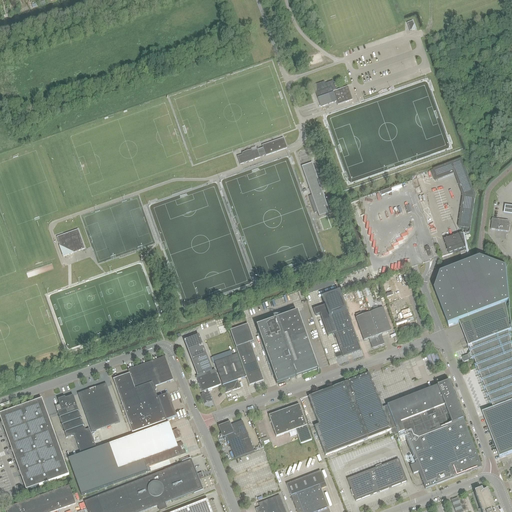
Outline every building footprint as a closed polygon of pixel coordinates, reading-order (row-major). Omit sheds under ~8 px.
[(409,31),(411,31),(416,30),(414,25),(413,25),(412,21),(407,23),(409,31)] [(336,102),(337,105),(352,100),(348,87),(336,91),(333,81),(325,84),(324,82),(313,86),(317,97),(317,99),(320,107),(332,103),(336,102)] [(283,139),(262,146),(266,156),(287,148),(283,139)] [(240,165),(260,158),(257,150),(252,152),(251,150),(249,151),(246,151),(244,152),(243,153),(242,154),(242,155),(237,157),(240,165)] [(470,229),(475,195),(463,164),(462,160),(430,171),(434,182),(454,175),(462,197),(458,227),(470,229)] [(318,215),(319,217),(329,213),(312,163),(301,167),(311,196),(312,196),(319,215),(318,215)] [(390,191),(389,190),(380,193),(381,196),(401,188),(401,186),(391,190),(390,191)] [(511,206),(504,205),(503,214),(511,215),(511,206)] [(508,221),(492,219),(491,230),(509,232),(510,224),(508,221)] [(377,248),(378,240),(375,240),(375,234),(372,233),(373,227),(369,227),(369,235),(372,235),(372,241),(374,241),(374,248),(377,248)] [(447,250),(467,244),(464,235),(470,233),(470,229),(469,233),(464,235),(463,234),(444,241),(447,250)] [(57,237),(63,257),(85,249),(78,230),(57,237)] [(506,269),(480,259),(441,275),(435,291),(449,327),(459,323),(468,346),(468,347),(469,347),(471,353),(467,354),(467,355),(462,357),(463,361),(469,359),(469,360),(474,358),(493,409),(490,410),(489,409),(486,411),(485,410),(482,412),(483,413),(482,413),(500,458),(511,452),(511,349),(509,332),(511,331),(511,330),(510,331),(506,305),(509,303),(506,268),(506,269)] [(363,298),(360,289),(353,292),(356,300),(363,298)] [(325,305),(313,309),(315,316),(320,314),(328,336),(335,334),(343,357),(356,352),(360,350),(340,294),(339,291),(322,298),(323,300),(325,305)] [(378,336),(381,335),(382,335),(387,333),(391,331),(383,308),(370,313),(378,336)] [(297,312),(256,327),(276,384),(318,370),(297,312)] [(384,344),(381,335),(378,336),(370,313),(356,318),(364,341),(369,339),(372,348),(384,344)] [(263,381),(250,343),(253,342),(247,325),(230,331),(249,385),(263,381)] [(198,335),(184,340),(196,370),(198,376),(212,371),(198,335)] [(237,355),(214,362),(225,394),(241,388),(238,381),(245,378),(237,355)] [(129,374),(113,380),(132,433),(176,417),(168,394),(157,398),(154,391),(156,390),(155,386),(172,380),(164,357),(128,370),(129,374)] [(198,376),(196,377),(203,394),(201,395),(204,404),(212,401),(208,390),(221,385),(215,369),(212,371),(198,376)] [(391,431),(382,408),(369,374),(308,397),(319,425),(314,427),(325,456),(391,431)] [(419,472),(425,489),(477,469),(480,463),(447,380),(448,382),(387,406),(382,408),(391,431),(392,434),(393,434),(394,436),(403,432),(407,441),(406,441),(409,450),(410,449),(416,464),(410,466),(413,474),(419,472)] [(105,427),(119,422),(106,384),(92,389),(105,427)] [(105,427),(92,389),(78,394),(91,432),(105,427)] [(85,431),(76,406),(73,396),(65,399),(64,398),(58,400),(62,411),(57,413),(66,438),(74,436),(81,454),(96,449),(90,430),(85,431)] [(42,399),(29,404),(0,414),(0,418),(1,422),(1,423),(2,426),(3,426),(11,449),(10,449),(12,453),(19,471),(18,472),(20,475),(26,490),(69,475),(42,399)] [(297,435),(300,444),(312,440),(299,405),(269,416),(276,437),(289,432),(290,437),(297,435)] [(230,422),(218,427),(223,438),(226,437),(235,459),(254,452),(242,422),(231,426),(230,422)] [(109,445),(118,470),(143,461),(146,468),(155,465),(186,454),(184,449),(181,450),(181,448),(182,447),(181,444),(176,445),(175,440),(180,438),(177,430),(172,432),(168,423),(109,445)] [(189,460),(96,497),(85,502),(89,511),(141,511),(193,492),(193,493),(196,491),(196,490),(199,489),(198,487),(200,487),(199,485),(200,484),(199,482),(198,482),(195,475),(196,475),(195,472),(194,473),(189,460)] [(347,479),(355,501),(406,481),(398,460),(347,479)] [(316,511),(328,508),(319,485),(325,483),(320,471),(285,485),(295,511),(316,511)] [(6,511),(53,511),(75,504),(68,486),(5,508),(6,511)] [(497,511),(497,510),(495,510),(487,490),(482,492),(481,489),(474,492),(475,496),(481,511),(497,511)] [(285,511),(279,495),(258,504),(259,507),(255,509),(256,511),(285,511)] [(462,511),(457,498),(451,501),(455,511),(462,511)] [(211,511),(207,500),(174,511),(211,511)]
